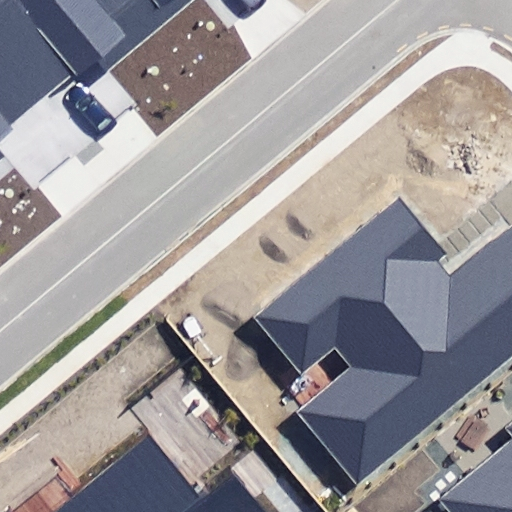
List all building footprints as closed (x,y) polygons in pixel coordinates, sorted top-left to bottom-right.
[(0,0),(0,53),(40,104),(71,77),(84,92),(153,34),(125,0),(0,0)] [(125,0),(153,34),(193,0),(125,0)] [(0,137),(40,104),(0,53),(0,137)] [(446,252),(401,199),(260,317),(305,371),(332,348),(347,365),(290,413),(354,488),(511,355),(511,223),(446,279),(432,263),(446,252)] [(201,491),(149,429),(50,511),(269,511),(230,466),(201,491)] [(511,511),(511,450),(446,506),(451,511),(511,511)]
